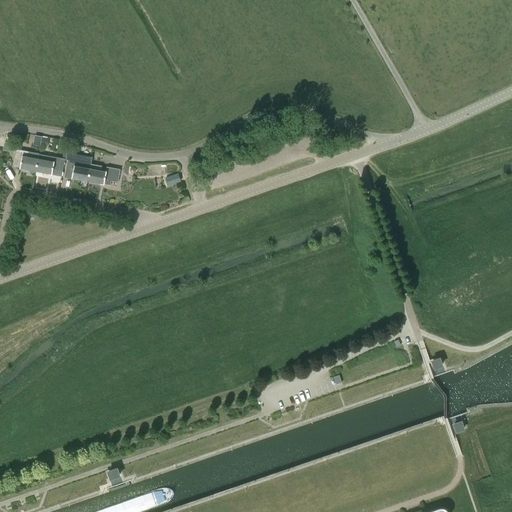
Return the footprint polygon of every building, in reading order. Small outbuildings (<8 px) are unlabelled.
[(40,146),(42,138),(42,137),(35,135),(34,140),(33,145),(40,146)] [(47,147),(48,141),(49,139),(42,138),(40,146),(47,147)] [(22,153),(16,152),(14,163),(20,164),(19,169),(35,172),(39,154),(28,152),(27,157),(22,156),(22,153)] [(39,154),(35,172),(52,175),(52,170),(59,171),(61,159),(39,154)] [(79,167),(74,166),(75,161),(69,160),(65,177),(71,178),(71,179),(87,182),(91,164),(80,162),(79,167)] [(106,172),(101,171),(102,166),(91,164),(87,182),(110,186),(111,181),(118,182),(120,169),(107,167),(106,172)] [(168,186),(180,181),(178,175),(165,179),(168,186)] [(439,359),(432,362),(434,369),(442,366),(439,359)] [(339,376),(334,378),(336,385),(342,384),(339,376)] [(461,423),(454,425),(456,432),(463,430),(461,423)] [(117,470),(108,473),(110,479),(119,477),(117,470)]
